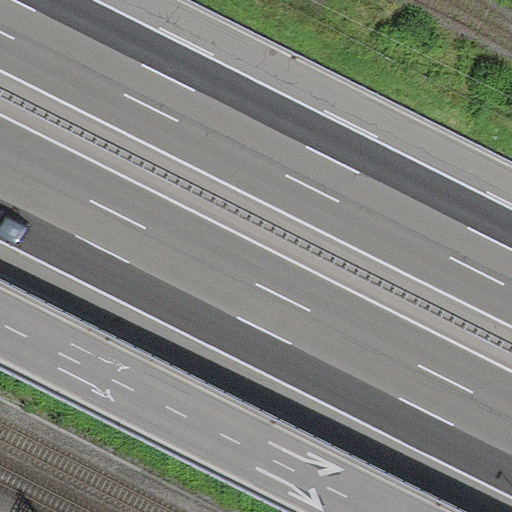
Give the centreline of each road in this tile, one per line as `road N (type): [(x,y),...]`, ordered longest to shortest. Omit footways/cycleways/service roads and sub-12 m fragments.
road 1 (motorway): [(0,177),(511,434)]
road 2 (motorway): [(511,267),(0,10)]
road 3 (motorway): [(0,322),(378,511)]
